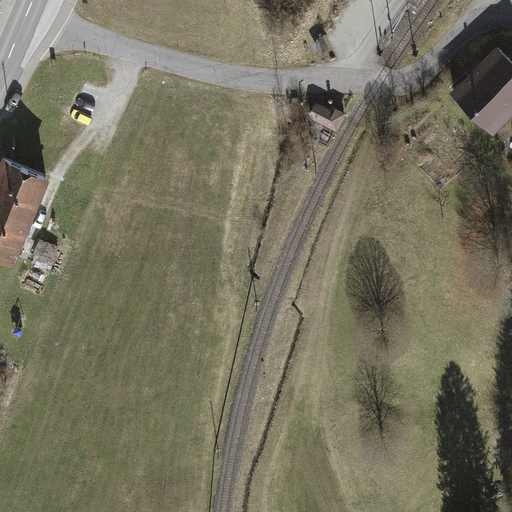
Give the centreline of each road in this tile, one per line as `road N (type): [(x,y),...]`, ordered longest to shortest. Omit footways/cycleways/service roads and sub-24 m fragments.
road 1 (residential): [(24,21),(260,81),(378,83),(407,79),(431,63),(485,0)]
road 2 (unknown): [(246,511),(354,83)]
